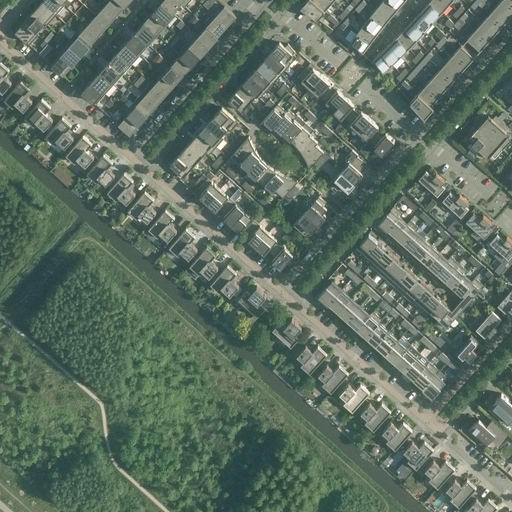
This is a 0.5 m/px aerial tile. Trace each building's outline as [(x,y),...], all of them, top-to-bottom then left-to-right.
[(65,4),(60,0),(42,0),(42,1),(56,14),(65,4)] [(125,5),(119,0),(103,0),(102,2),(116,15),(125,5)] [(182,3),(178,0),(162,0),(161,2),(175,15),(176,15),(173,12),(182,3)] [(305,0),(300,6),(317,18),(325,9),(314,0),(305,0)] [(332,1),(330,0),(314,0),(325,9),(332,1)] [(390,0),(382,0),(378,5),(391,15),(398,7),(390,0)] [(449,3),(446,0),(430,0),(430,1),(442,12),(449,3)] [(511,13),(511,5),(505,0),(500,0),(496,6),(509,17),(511,13)] [(56,14),(42,1),(33,11),(47,24),(56,14)] [(442,12),(430,1),(429,1),(430,1),(420,11),(432,22),(433,22),(432,22),(441,12),(442,12)] [(104,5),(96,14),(108,25),(116,15),(102,2),(102,3),(104,5)] [(175,15),(161,2),(152,12),(167,25),(175,15)] [(213,12),(213,13),(227,26),(236,15),(224,5),(216,15),(213,12)] [(391,15),(378,5),(371,14),(384,24),(391,15)] [(509,17),(496,6),(489,14),(502,25),(509,17)] [(47,24),(33,11),(24,21),(38,34),(39,34),(36,31),(44,22),(47,24)] [(432,22),(420,11),(412,20),(424,31),(432,22)] [(167,25),(152,12),(143,22),(158,34),(167,25)] [(227,26),(213,13),(204,23),(218,35),(227,26)] [(96,14),(87,24),(99,35),(108,25),(96,14)] [(339,22),(330,14),(328,17),(337,25),(339,22)] [(384,24),(371,14),(364,23),(377,33),(384,24)] [(502,25),(489,14),(481,22),(494,33),(502,25)] [(459,29),(465,21),(464,20),(460,17),(453,24),(459,29)] [(424,31),(412,20),(405,28),(417,39),(424,31)] [(38,34),(24,21),(15,31),(29,44),(38,34)] [(158,34),(143,22),(135,31),(149,44),(158,34)] [(494,33),(481,22),(474,30),(487,41),(494,33)] [(195,32),(209,45),(218,35),(204,23),(206,25),(198,35),(195,32)] [(377,33),(364,23),(357,32),(370,42),(377,33)] [(87,24),(78,34),(90,45),(99,35),(87,24)] [(417,39),(405,28),(397,36),(409,47),(412,47),(416,43),(416,40),(417,39)] [(443,35),(445,34),(440,29),(435,34),(441,39),(443,35)] [(487,41),(474,30),(467,38),(480,49),(487,41)] [(55,34),(51,31),(44,39),(48,42),(55,34)] [(149,44),(135,31),(126,41),(140,54),(149,44)] [(76,32),(67,41),(81,54),(90,45),(78,34),(76,32)] [(209,45),(195,32),(186,42),(201,55),(209,45)] [(363,51),(370,42),(357,32),(350,42),(356,46),(353,50),(360,55),(363,51)] [(61,37),(57,33),(53,38),(57,42),(61,37)] [(409,47),(397,36),(389,44),(400,55),(409,47)] [(81,54),(67,41),(58,51),(72,64),(81,54)] [(117,51),(131,64),(140,54),(126,41),(117,51)] [(201,55),(186,42),(178,52),(192,65),(201,55)] [(285,46),(279,42),(275,47),(276,47),(273,51),(289,65),(296,57),(293,54),(295,51),(288,43),(285,46)] [(53,47),(48,43),(39,52),(44,57),(53,47)] [(400,55),(389,44),(381,51),(392,63),(400,55)] [(461,44),(454,53),(467,64),(474,56),(461,44)] [(72,64),(58,51),(58,52),(60,54),(52,64),(63,74),(72,64)] [(131,64),(117,51),(108,61),(123,74),(131,64)] [(289,65),(273,51),(270,54),(269,53),(265,58),(282,73),(289,65)] [(392,63),(381,51),(372,59),(383,71),(384,71),(387,71),(392,67),(392,63)] [(157,65),(163,55),(158,52),(152,62),(157,65)] [(180,55),(171,64),(183,75),(192,65),(178,52),(177,52),(180,55)] [(467,64),(454,53),(447,61),(460,72),(467,64)] [(414,64),(419,58),(416,55),(411,61),(414,64)] [(102,56),(79,83),(84,87),(107,60),(102,56)] [(422,67),(429,59),(425,56),(418,64),(422,67)] [(282,73),(265,58),(260,63),(261,64),(258,67),(275,81),(282,73)] [(10,69),(1,61),(0,61),(0,87),(3,91),(6,94),(11,87),(9,85),(12,81),(5,74),(10,69)] [(123,74),(108,61),(99,71),(114,84),(123,74)] [(447,61),(440,69),(452,80),(460,72),(447,61)] [(171,64),(163,74),(174,85),(183,75),(171,64)] [(301,73),(305,68),(301,64),(297,69),(301,73)] [(415,75),(422,67),(418,64),(411,72),(415,75)] [(305,68),(301,73),(297,77),(300,79),(310,89),(322,75),(317,70),(316,71),(313,69),(314,68),(313,67),(311,70),(307,66),(305,68)] [(275,81),(258,67),(255,70),(255,69),(250,74),(267,89),(275,81)] [(301,73),(297,69),(293,73),(295,75),(297,77),(301,73)] [(440,69),(432,77),(445,88),(452,80),(440,69)] [(114,84),(99,71),(91,81),(105,93),(114,84)] [(410,80),(415,75),(411,72),(406,76),(410,80)] [(140,73),(135,82),(140,85),(145,76),(140,73)] [(163,74),(154,84),(165,94),(174,85),(163,74)] [(267,89),(250,74),(246,79),(247,80),(244,83),(260,97),(267,89)] [(296,84),(300,79),(297,77),(295,75),(291,80),(296,84)] [(322,99),(331,88),(328,85),(330,82),(329,82),(326,80),(326,79),(322,75),(310,89),(319,97),(322,99)] [(432,77),(425,85),(438,96),(445,88),(432,77)] [(30,87),(21,79),(4,98),(13,106),(17,103),(24,109),(33,99),(26,93),(30,87)] [(105,93),(91,81),(82,91),(96,104),(105,93)] [(151,82),(142,91),(157,104),(165,94),(154,84),(151,82)] [(285,91),(289,86),(285,82),(281,87),(285,91)] [(260,97),(244,83),(241,86),(240,85),(236,90),(249,102),(256,94),(260,98),(260,97)] [(425,85),(418,93),(431,104),(438,96),(425,85)] [(281,95),(285,91),(281,87),(277,91),(281,95)] [(334,109),(345,96),(341,92),(340,93),(337,90),(338,89),(337,89),(335,91),(331,88),(322,99),(319,97),(315,101),(317,103),(320,105),(324,101),(334,109)] [(249,102),(236,90),(232,95),(232,96),(230,99),(229,98),(228,99),(242,111),(249,102)] [(157,104),(142,91),(133,101),(134,101),(148,114),(157,104)] [(431,104),(418,93),(410,101),(424,117),(434,106),(431,104)] [(293,104),(297,99),(292,95),(288,100),(293,104)] [(346,120),(355,110),(352,107),(354,104),(354,103),(353,104),(350,101),(351,101),(345,96),(334,109),(344,118),(346,120)] [(37,121),(45,127),(53,118),(46,111),(51,106),(42,98),(25,117),(34,125),(37,121)] [(271,107),(275,102),(270,98),(266,103),(271,107)] [(297,108),(301,103),(297,99),(293,104),(297,108)] [(148,114),(134,101),(125,111),(139,124),(148,114)] [(317,103),(315,101),(311,106),(315,110),(320,105),(317,103)] [(278,103),(260,123),(261,124),(261,123),(267,125),(269,124),(272,127),(289,108),(288,108),(286,110),(278,103)] [(271,107),(266,103),(262,107),(267,111),(271,107)] [(239,121),(222,106),(221,107),(222,108),(219,111),(218,110),(214,115),(231,130),(239,121)] [(289,108),(272,127),(278,129),(279,128),(282,131),(282,132),(295,118),(297,116),(289,108)] [(309,118),(313,114),(308,110),(304,114),(309,118)] [(358,131),(370,118),(365,114),(365,115),(362,112),(362,111),(359,113),(355,110),(346,120),(344,118),(339,123),(342,125),(344,127),(348,122),(358,131)] [(125,111),(116,121),(130,134),(139,124),(125,111)] [(264,115),(259,111),(255,115),(260,119),(264,115)] [(313,122),(317,118),(313,114),(309,118),(313,122)] [(482,114),(474,123),(488,136),(502,120),(499,117),(495,121),(488,115),(486,117),(482,114)] [(231,130),(214,115),(210,119),(211,120),(208,124),(224,138),(224,137),(221,134),(227,127),(231,130)] [(58,140),(65,146),(74,136),(67,130),(72,124),(62,116),(46,135),(55,143),(58,140)] [(295,118),(282,132),(287,136),(288,135),(291,137),(290,138),(291,138),(302,125),(295,118)] [(370,142),(380,131),(376,128),(379,126),(378,125),(377,126),(374,123),(375,122),(370,118),(358,131),(368,140),(370,142)] [(502,120),(488,136),(503,149),(511,139),(507,136),(509,133),(502,127),(506,124),(502,120)] [(342,125),(339,123),(335,128),(340,132),(344,127),(342,125)] [(478,127),(467,138),(474,144),(471,148),(475,151),(488,136),(474,123),(478,127)] [(224,138),(208,124),(205,127),(204,126),(200,131),(216,146),(224,138)] [(325,132),(329,128),(325,124),(321,129),(325,132)] [(302,125),(291,138),(291,139),(292,138),(294,140),(294,141),(298,146),(311,132),(302,125)] [(329,136),(333,132),(329,128),(325,132),(329,136)] [(216,146),(200,131),(195,135),(196,136),(193,140),(209,154),(216,146)] [(241,131),(237,135),(241,139),(246,135),(241,131)] [(383,135),(380,131),(370,142),(368,140),(364,145),(366,147),(368,149),(372,144),(385,156),(393,149),(390,145),(395,140),(390,135),(389,136),(386,134),(387,133),(386,132),(383,135)] [(311,132),(298,146),(302,149),(301,150),(304,155),(304,156),(318,141),(310,134),(311,133),(311,132)] [(86,164),(82,168),(87,172),(99,159),(87,148),(92,143),(83,135),(66,154),(75,162),(79,158),(86,164)] [(249,135),(234,152),(243,159),(241,161),(254,147),(251,144),(252,143),(249,136),(250,136),(249,135)] [(488,136),(475,151),(478,154),(481,151),(488,157),(491,154),(494,158),(503,149),(488,136)] [(234,147),(238,143),(234,139),(230,143),(234,147)] [(209,154),(193,140),(190,143),(190,142),(185,147),(199,159),(206,151),(209,154)] [(318,141),(304,156),(307,158),(307,159),(306,159),(309,166),(308,166),(309,167),(320,155),(324,150),(316,143),(318,141)] [(230,152),(234,147),(230,143),(226,148),(230,152)] [(364,154),(368,149),(366,147),(364,145),(360,150),(364,154)] [(199,159),(185,147),(181,152),(182,152),(179,156),(191,167),(199,159)] [(254,147),(241,161),(249,168),(248,169),(248,170),(261,156),(260,156),(257,153),(257,152),(258,152),(254,147)] [(333,159),(324,150),(320,155),(329,163),(333,159)] [(99,176),(106,183),(115,173),(108,167),(113,161),(104,153),(99,159),(87,172),(96,180),(99,176)] [(220,164),(224,159),(219,155),(215,160),(220,164)] [(355,155),(342,170),(355,182),(360,177),(359,176),(361,173),(362,174),(363,173),(360,171),(364,167),(361,165),(364,161),(355,155)] [(191,167),(179,156),(176,159),(175,158),(170,163),(176,168),(173,172),(182,178),(191,167)] [(261,156),(248,170),(256,177),(268,163),(267,163),(267,164),(264,161),(265,161),(261,156)] [(220,164),(215,160),(212,164),(216,168),(220,164)] [(268,163),(256,177),(264,184),(276,170),(271,166),(270,167),(268,165),(269,164),(268,163)] [(230,174),(234,170),(229,166),(225,170),(230,174)] [(433,176),(426,169),(419,178),(436,193),(431,198),(436,203),(444,194),(440,191),(445,186),(441,183),(444,179),(436,172),(433,176)] [(238,173),(234,170),(230,174),(234,178),(238,173)] [(276,170),(264,184),(265,183),(273,190),(286,175),(280,172),(280,173),(280,174),(276,170),(277,170),(276,170)] [(342,170),(329,185),(335,193),(339,189),(341,192),(345,188),(348,190),(348,189),(350,186),(351,186),(355,182),(342,170)] [(210,179),(215,175),(210,171),(206,175),(208,177),(204,181),(200,186),(198,188),(202,191),(201,193),(204,196),(203,197),(208,201),(220,188),(210,179)] [(120,195),(127,201),(136,192),(129,185),(133,180),(124,172),(108,191),(117,199),(120,195)] [(206,175),(203,173),(199,177),(204,181),(208,177),(206,175)] [(290,177),(286,175),(273,190),(274,191),(276,188),(284,195),(287,191),(299,179),(298,178),(297,178),(298,179),(291,177),(290,177)] [(204,181),(199,177),(195,182),(200,186),(204,181)] [(246,188),(250,184),(245,180),(241,184),(246,188)] [(250,192),(254,188),(250,184),(246,188),(250,192)] [(222,209),(232,199),(234,201),(239,196),(234,192),(230,197),(220,188),(208,201),(213,206),(214,205),(217,208),(219,206),(222,209)] [(238,188),(234,192),(239,196),(243,192),(238,188)] [(141,213),(148,220),(157,210),(149,204),(154,198),(145,190),(128,209),(137,217),(141,213)] [(287,191),(284,195),(283,196),(293,204),(297,199),(287,191)] [(450,191),(442,199),(443,199),(442,201),(441,203),(441,204),(442,206),(442,207),(444,208),(445,208),(447,208),(448,207),(450,206),(459,214),(455,219),(460,224),(468,215),(464,212),(468,207),(465,204),(468,201),(460,193),(457,197),(450,191)] [(262,203),(266,198),(261,194),(257,199),(262,203)] [(319,196),(305,211),(318,223),(323,218),(322,217),(324,214),(325,215),(326,214),(323,212),(327,208),(325,206),(327,202),(319,196)] [(409,205),(412,201),(407,196),(403,200),(409,205)] [(266,207),(270,202),(266,198),(262,203),(266,207)] [(232,199),(222,209),(226,213),(225,215),(228,218),(228,219),(232,223),(244,210),(234,201),(232,199)] [(418,206),(412,201),(409,205),(414,210),(418,206)] [(394,204),(380,220),(383,223),(382,224),(387,229),(402,212),(394,204)] [(161,232),(173,242),(181,232),(170,222),(175,217),(166,209),(149,227),(158,236),(161,232)] [(263,209),(258,214),(263,218),(267,213),(263,209)] [(247,231),(256,220),(259,223),(263,218),(258,214),(254,219),(244,210),(232,223),(237,227),(238,227),(241,230),(243,228),(247,231)] [(428,215),(423,210),(419,214),(425,219),(428,215)] [(314,227),(318,223),(305,211),(292,226),(299,234),(302,231),(305,233),(308,229),(311,231),(312,230),(311,230),(313,227),(314,227)] [(402,212),(387,229),(392,233),(393,232),(397,235),(411,219),(410,219),(407,222),(400,216),(403,212),(402,212)] [(474,212),(466,220),(483,235),(478,241),(483,245),(491,236),(487,233),(492,228),(488,225),(492,222),(483,214),(480,218),(474,212)] [(431,224),(434,220),(428,215),(425,219),(431,224)] [(411,219),(397,235),(399,238),(398,239),(404,243),(419,226),(411,219)] [(256,220),(247,231),(251,235),(249,236),(253,240),(252,241),(256,245),(268,231),(259,223),(256,220)] [(445,230),(439,225),(436,229),(441,234),(445,230)] [(419,226),(404,243),(409,248),(410,247),(413,249),(424,237),(416,230),(419,227),(419,226)] [(179,254),(182,250),(193,261),(198,255),(194,251),(198,247),(191,241),(195,235),(186,227),(181,232),(173,242),(169,246),(179,254)] [(447,239),(450,235),(445,230),(441,234),(447,239)] [(271,253),(280,242),(283,244),(287,240),(282,236),(278,240),(268,231),(256,245),(261,249),(262,248),(266,252),(267,250),(271,253)] [(287,231),(282,236),(287,240),(291,235),(287,231)] [(497,233),(490,241),(507,256),(502,262),(507,266),(511,260),(511,254),(511,252),(511,240),(507,236),(504,239),(497,233)] [(371,237),(368,234),(357,246),(365,253),(377,240),(372,236),(371,237)] [(424,237),(413,249),(416,252),(414,253),(420,258),(432,244),(424,237)] [(457,248),(461,244),(455,239),(452,243),(457,248)] [(377,240),(365,253),(373,260),(370,264),(384,248),(381,246),(382,245),(377,240)] [(280,242),(271,253),(275,256),(273,258),(277,261),(276,262),(281,267),(286,262),(290,264),(296,256),(283,244),(280,242)] [(432,244),(420,258),(425,262),(426,261),(429,264),(440,252),(432,244)] [(463,253),(466,249),(461,244),(457,248),(463,253)] [(203,269),(214,279),(219,274),(214,270),(218,265),(211,259),(216,254),(207,246),(190,264),(199,272),(203,269)] [(384,248),(370,264),(378,271),(393,255),(388,250),(387,251),(384,248)] [(436,272),(451,255),(447,259),(440,252),(429,264),(432,267),(431,268),(436,272)] [(477,259),(471,254),(468,258),(473,263),(477,259)] [(393,255),(378,271),(386,279),(401,263),(398,260),(399,259),(393,255)] [(445,278),(459,263),(451,255),(436,272),(441,277),(442,276),(445,278)] [(356,264),(350,259),(347,263),(353,268),(356,264)] [(482,264),(477,259),(473,263),(479,268),(482,264)] [(401,263),(386,279),(394,286),(410,269),(404,264),(403,265),(401,263)] [(459,263),(445,278),(448,281),(447,282),(452,287),(467,270),(459,263)] [(223,287),(230,294),(239,284),(232,278),(237,272),(228,264),(219,274),(214,279),(211,283),(220,291),(223,287)] [(362,269),(356,264),(353,268),(358,273),(362,269)] [(355,274),(348,268),(345,271),(352,277),(355,274)] [(410,269),(394,286),(403,293),(417,277),(414,275),(415,274),(410,269)] [(484,272),(490,277),(493,273),(488,269),(484,272)] [(467,270),(452,287),(457,291),(458,290),(461,293),(475,277),(472,280),(464,274),(467,270)] [(372,278),(367,273),(363,277),(369,282),(372,278)] [(362,280),(355,274),(352,277),(359,283),(362,280)] [(420,280),(417,277),(403,293),(411,300),(426,283),(421,279),(420,280)] [(475,277),(461,293),(464,295),(458,302),(463,307),(484,284),(475,277)] [(378,283),(372,278),(369,282),(374,287),(378,283)] [(322,298),(328,303),(342,288),(332,280),(320,293),(323,297),(322,298)] [(426,283),(411,300),(411,301),(414,297),(422,304),(433,292),(430,289),(431,288),(426,283)] [(374,290),(367,284),(364,287),(371,293),(374,290)] [(239,298),(257,315),(265,306),(260,301),(267,294),(257,285),(250,293),(247,289),(239,298)] [(511,287),(499,303),(493,298),(489,303),(498,311),(501,307),(506,311),(509,308),(511,310),(511,287)] [(342,288),(328,303),(334,308),(335,307),(339,311),(351,297),(342,288)] [(388,293),(383,288),(379,292),(385,297),(388,293)] [(380,297),(374,290),(371,293),(378,300),(380,297)] [(436,294),(433,292),(422,304),(430,311),(442,298),(437,293),(436,294)] [(394,298),(388,293),(385,297),(390,301),(394,298)] [(351,297),(339,311),(342,314),(341,315),(347,320),(360,305),(351,297)] [(442,298),(430,311),(438,318),(449,306),(446,304),(447,302),(442,298)] [(392,307),(386,301),(383,304),(390,310),(392,307)] [(404,307),(399,302),(396,306),(401,311),(404,307)] [(452,309),(449,306),(438,318),(446,326),(463,307),(458,302),(452,309)] [(360,305),(347,320),(353,325),(354,324),(358,327),(373,310),(369,313),(360,305)] [(399,313),(392,307),(390,310),(397,316),(399,313)] [(410,312),(404,307),(401,311),(407,316),(410,312)] [(373,310),(358,327),(361,330),(360,331),(366,337),(382,318),(373,310)] [(501,317),(493,310),(477,327),(472,322),(467,327),(476,335),(480,331),(484,335),(487,332),(491,335),(498,327),(495,324),(501,317)] [(286,324),(280,319),(272,329),(291,345),(299,336),(295,333),(302,326),(292,317),(286,324)] [(421,322),(415,317),(412,321),(417,325),(421,322)] [(382,318),(366,337),(372,342),(373,341),(376,344),(389,331),(380,322),(383,319),(382,318)] [(411,324),(405,318),(402,321),(409,327),(411,324)] [(426,327),(421,322),(417,325),(423,330),(426,327)] [(418,330),(411,324),(409,327),(416,333),(418,330)] [(389,331),(376,344),(380,347),(379,348),(385,354),(398,339),(389,331)] [(429,336),(434,340),(437,336),(432,332),(429,336)] [(451,346),(446,351),(455,359),(458,355),(463,359),(466,356),(470,359),(477,351),(473,348),(480,341),(471,334),(470,334),(468,333),(466,333),(463,334),(462,337),(462,339),(464,341),(456,350),(451,346)] [(430,341),(423,335),(421,338),(427,344),(430,341)] [(398,339),(385,354),(391,359),(392,358),(395,361),(411,344),(410,344),(407,347),(398,339)] [(437,347),(430,341),(427,344),(434,350),(437,347)] [(301,364),(311,371),(327,353),(318,345),(313,350),(306,344),(297,354),(304,360),(301,364)] [(411,344),(395,361),(399,364),(398,365),(404,371),(420,352),(411,344)] [(420,352),(404,371),(410,376),(411,375),(414,378),(429,361),(420,352)] [(449,358),(442,352),(439,355),(446,361),(449,358)] [(456,364),(449,358),(446,361),(453,367),(456,364)] [(429,361),(414,378),(417,381),(416,382),(422,387),(439,369),(429,361)] [(322,383),(331,391),(348,372),(339,364),(334,369),(327,363),(319,373),(326,379),(322,383)] [(439,369),(422,387),(428,393),(429,392),(433,395),(449,378),(439,369)] [(344,402),(353,410),(370,391),(360,383),(356,388),(349,382),(340,392),(347,398),(344,402)] [(511,402),(501,393),(495,400),(496,400),(491,406),(490,405),(490,406),(507,422),(511,416),(511,402)] [(365,421),(374,429),(391,410),(382,402),(377,408),(370,401),(361,411),(368,417),(365,421)] [(479,418),(469,429),(485,443),(492,436),(498,441),(507,431),(493,419),(487,425),(479,418)] [(386,440),(395,448),(412,429),(403,421),(398,427),(391,420),(382,430),(390,436),(386,440)] [(408,459),(417,467),(433,449),(424,440),(420,446),(412,439),(404,449),(411,455),(408,459)] [(405,476),(414,467),(405,458),(396,468),(405,476)] [(429,478),(438,486),(455,468),(446,459),(441,465),(434,458),(425,468),(432,475),(429,478)] [(450,497),(459,505),(476,487),(467,478),(462,484),(455,477),(446,487),(454,494),(450,497)] [(491,511),(497,506),(488,498),(484,503),(476,496),(468,506),(474,511),(491,511)]
